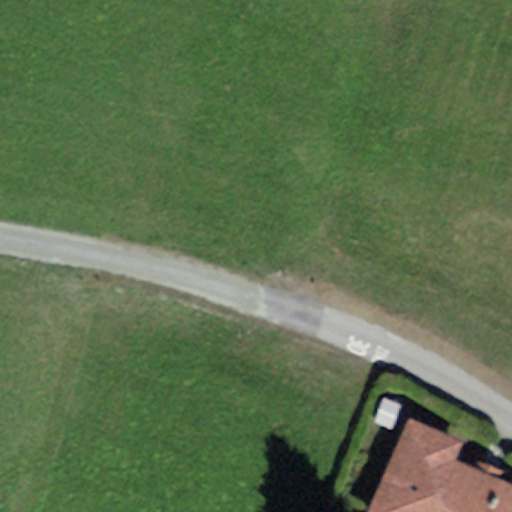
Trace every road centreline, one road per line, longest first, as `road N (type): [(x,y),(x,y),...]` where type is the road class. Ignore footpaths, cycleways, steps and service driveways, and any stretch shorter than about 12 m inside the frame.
road 1 (track): [(0,244),(56,251),(307,319)]
road 2 (residential): [(307,319),(511,426)]
